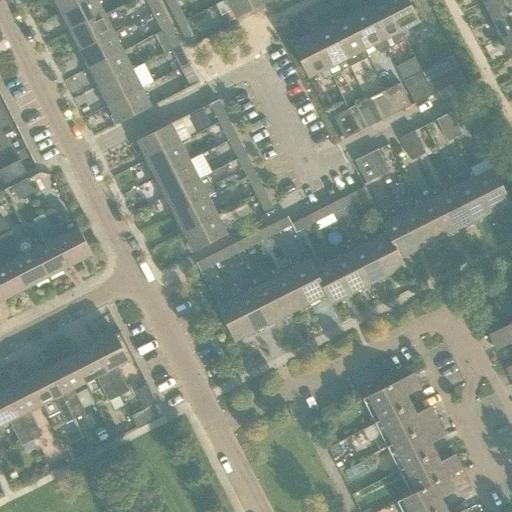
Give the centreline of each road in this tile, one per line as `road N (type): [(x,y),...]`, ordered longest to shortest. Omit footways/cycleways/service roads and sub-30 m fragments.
road 1 (residential): [(134,277),(0,1)]
road 2 (residential): [(217,428),(433,318)]
road 3 (residential): [(217,428),(134,277)]
road 4 (residential): [(505,467),(433,318)]
road 5 (residential): [(134,277),(0,345)]
